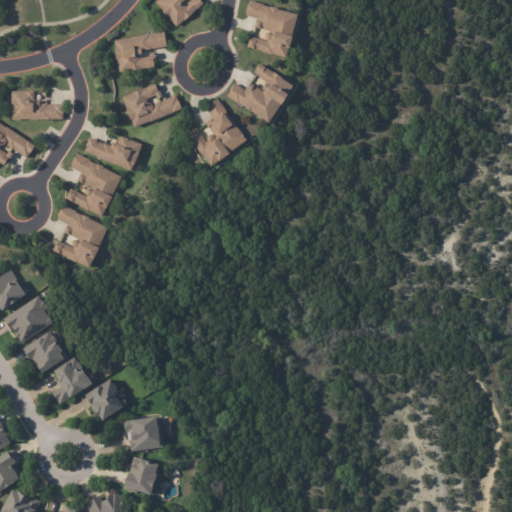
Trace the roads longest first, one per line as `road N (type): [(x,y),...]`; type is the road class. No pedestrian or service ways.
road 1 (residential): [(65,52),(80,101),(68,139),(33,183),(19,182),(0,196),(6,221),(26,225),(43,203),(33,183)]
road 2 (residential): [(226,0),(218,38),(188,46),(180,57),(186,83),(210,87),(225,70),(218,38)]
road 3 (residential): [(124,0),(102,27),(57,58),(0,66)]
road 4 (residential): [(47,440),(40,457),(48,473),(78,473),(85,460),(79,440),(64,433),(47,440)]
